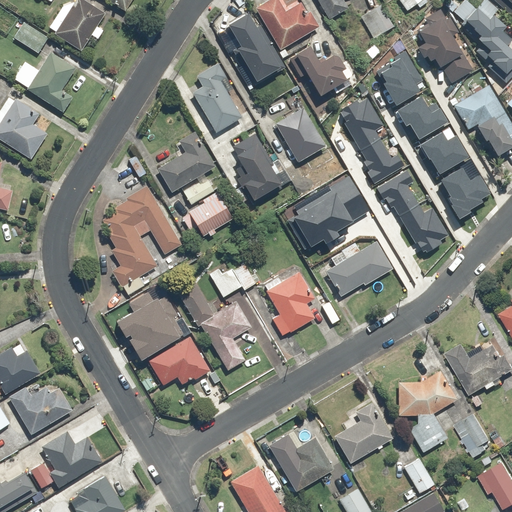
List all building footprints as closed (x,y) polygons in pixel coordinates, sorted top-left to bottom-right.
[(55,33),(82,50),(92,34),(99,38),(104,29),(98,25),(106,12),(87,0),(75,0),(75,2),(63,5),(50,27),(56,31),(55,33)] [(109,0),(126,11),(132,0),(109,0)] [(280,0),(267,0),(256,7),(281,49),(320,26),(311,10),(308,12),(301,1),(286,10),(280,0)] [(319,0),(330,18),(349,7),(344,0),(319,0)] [(400,0),(408,10),(421,0),(400,0)] [(463,18),(459,22),(480,40),(473,48),(487,59),(484,63),(506,82),(511,74),(511,49),(504,43),(510,36),(498,26),(501,22),(490,12),(495,6),(488,0),(480,0),(476,5),(469,0),(460,0),(452,10),(463,18)] [(511,0),(497,0),(511,13),(511,0)] [(382,3),(362,15),(374,37),(395,26),(382,3)] [(448,17),(443,7),(425,17),(428,23),(418,29),(425,42),(418,46),(424,57),(428,55),(431,60),(436,57),(441,66),(443,65),(452,81),(473,69),(454,35),(459,32),(450,16),(448,17)] [(238,47),(258,80),(274,71),(275,73),(286,67),(261,24),(257,26),(249,12),(229,24),(242,45),(238,47)] [(25,21),(15,37),(39,52),(49,37),(25,21)] [(311,45),(297,53),(321,95),(348,79),(342,70),(347,67),(340,56),(334,54),(321,61),(311,45)] [(396,58),(376,69),(394,102),(426,85),(405,48),(394,54),(396,58)] [(27,88),(64,111),(73,96),(62,89),(76,67),(51,51),(27,88)] [(187,80),(217,132),(249,113),(219,62),(187,80)] [(507,102),(511,106),(511,78),(505,86),(507,87),(502,92),(510,100),(507,102)] [(511,146),(511,121),(490,84),(455,104),(469,129),(478,123),(487,139),(489,138),(498,154),(511,146)] [(420,94),(396,107),(404,122),(407,120),(418,138),(448,120),(435,97),(425,102),(420,94)] [(356,98),(338,108),(360,146),(379,135),(374,126),(382,122),(367,95),(357,100),(356,98)] [(0,138),(32,158),(48,132),(34,123),(40,113),(16,97),(15,100),(9,96),(0,110),(0,138)] [(326,145),(304,107),(276,123),(299,161),(326,145)] [(440,127),(416,141),(424,156),(428,154),(438,172),(469,154),(455,130),(445,136),(440,127)] [(217,166),(196,130),(179,140),(186,151),(158,167),(172,192),(181,187),(192,204),(215,190),(205,173),(217,166)] [(273,162),(256,133),(233,146),(248,172),(238,178),(254,204),(287,185),(285,183),(292,180),(279,159),(273,162)] [(379,135),(360,146),(366,157),(364,159),(375,179),(403,163),(396,151),(390,155),(379,135)] [(0,207),(8,210),(14,190),(0,186),(0,172),(3,162),(0,160),(0,207)] [(459,163),(438,176),(449,194),(447,196),(458,215),(468,209),(466,205),(479,198),(477,194),(486,188),(477,173),(468,178),(459,163)] [(392,202),(399,213),(418,202),(406,182),(412,179),(405,167),(378,183),(390,203),(392,202)] [(301,213),(290,219),(305,246),(321,236),(323,240),(338,232),(336,227),(371,207),(350,172),(328,184),(331,189),(298,208),(301,213)] [(124,286),(129,294),(145,285),(140,276),(158,266),(140,236),(151,229),(165,254),(182,244),(153,194),(156,193),(152,186),(149,187),(147,185),(127,197),(128,200),(115,207),(117,210),(103,218),(111,233),(109,234),(116,247),(112,249),(121,265),(112,270),(122,287),(124,286)] [(189,211),(204,235),(209,232),(211,235),(216,232),(215,229),(237,216),(220,189),(203,199),(204,201),(189,211)] [(399,213),(421,251),(439,240),(437,238),(447,232),(431,206),(423,211),(418,202),(399,213)] [(327,270),(341,295),(364,282),(365,284),(393,268),(377,240),(360,250),(356,242),(342,250),(347,258),(327,270)] [(234,270),(245,289),(260,280),(256,273),(252,275),(245,264),(234,270)] [(219,268),(210,273),(224,296),(242,286),(233,272),(230,274),(228,271),(223,274),(219,268)] [(273,318),(283,335),(290,330),(291,331),(315,317),(307,303),(315,297),(299,271),(282,281),(279,277),(266,285),(268,289),(267,290),(281,313),(273,318)] [(196,282),(179,291),(199,325),(201,324),(228,370),(246,359),(234,337),(252,326),(237,300),(214,313),(196,282)] [(127,340),(131,338),(141,354),(179,333),(156,292),(152,295),(148,287),(127,299),(133,310),(116,319),(127,340)] [(511,305),(500,312),(511,332),(511,305)] [(211,370),(191,335),(149,360),(164,384),(178,376),(183,384),(194,377),(195,379),(211,370)] [(463,341),(446,351),(471,394),(487,385),(489,388),(497,383),(495,380),(511,369),(511,361),(506,352),(502,355),(495,343),(493,344),(490,340),(469,352),(463,341)] [(0,383),(5,392),(41,372),(27,348),(25,350),(20,342),(13,347),(12,345),(0,351),(0,383)] [(409,427),(423,451),(448,436),(434,412),(458,398),(441,369),(422,380),(399,381),(399,414),(418,414),(418,422),(409,427)] [(26,385),(9,395),(31,433),(73,409),(59,386),(50,391),(47,385),(31,394),(26,385)] [(334,434),(351,461),(393,436),(372,400),(356,410),(361,419),(334,434)] [(0,428),(10,422),(0,405),(0,428)] [(455,424),(474,456),(487,449),(484,443),(491,439),(475,412),(455,424)] [(49,471),(58,486),(102,460),(87,435),(75,442),(67,429),(42,444),(56,467),(49,471)] [(497,429),(491,433),(501,449),(507,445),(497,429)] [(288,432),(268,443),(295,490),(335,467),(316,435),(297,446),(288,432)] [(404,466),(419,492),(435,483),(419,457),(404,466)] [(511,503),(511,475),(503,460),(479,474),(490,493),(494,490),(505,508),(511,503)] [(43,461),(31,469),(42,487),(54,479),(43,461)] [(288,511),(259,463),(230,480),(248,511),(288,511)] [(0,511),(38,491),(25,470),(2,484),(0,480),(0,511)] [(75,507),(78,511),(119,511),(126,508),(105,474),(83,487),(90,498),(75,507)] [(347,511),(372,511),(358,487),(340,498),(347,511)] [(434,491),(397,511),(440,511),(445,510),(434,491)]
